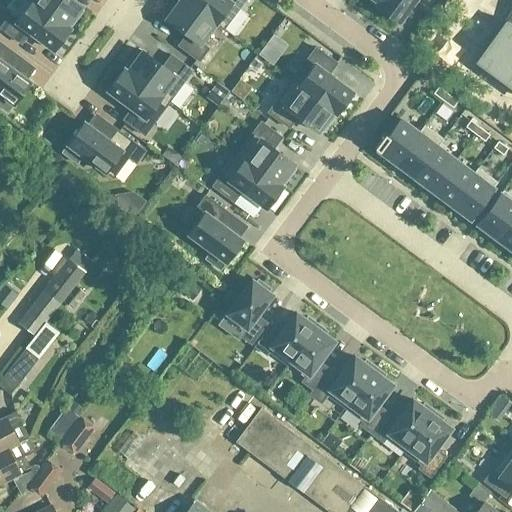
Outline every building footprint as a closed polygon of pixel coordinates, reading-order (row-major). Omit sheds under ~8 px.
[(53,49),(69,28),(31,0),(28,0),(31,2),(17,21),(9,15),(0,27),(21,43),(29,32),(53,49)] [(31,0),(69,28),(66,25),(68,22),(71,25),(82,10),(79,8),(81,5),(74,0),(31,0)] [(223,29),(224,28),(185,0),(179,0),(179,1),(177,0),(174,0),(165,13),(168,16),(166,19),(187,34),(179,45),(199,60),(208,48),(201,42),(215,23),(223,29)] [(185,0),(224,28),(244,0),(185,0)] [(381,0),(377,6),(398,22),(414,0),(418,0),(427,6),(431,0),(381,0)] [(511,15),(508,21),(507,20),(478,60),(511,85),(511,15)] [(0,105),(7,111),(29,81),(5,64),(14,52),(0,42),(0,105)] [(292,79),(336,112),(352,91),(328,74),(337,62),(316,47),(307,59),(310,62),(296,81),(293,78),(292,79)] [(123,69),(168,102),(192,70),(171,54),(163,65),(142,50),(140,53),(137,51),(126,65),(129,68),(127,71),(124,68),(123,69)] [(168,102),(123,69),(108,90),(131,108),(123,119),(144,134),(168,102)] [(336,113),(336,112),(292,79),(268,111),(289,127),(297,116),(318,131),(320,128),(323,130),(334,116),(331,113),(333,111),(336,113)] [(443,100),(448,93),(438,86),(433,93),(443,100)] [(448,93),(443,100),(453,107),(458,101),(448,93)] [(396,163),(425,125),(424,124),(418,132),(400,118),(387,135),(384,133),(374,147),(396,163)] [(475,133),(480,127),(470,120),(465,126),(475,133)] [(237,153),(281,186),(282,186),(279,183),(281,180),(284,183),(295,168),(292,166),(294,163),(273,148),(282,137),(261,121),(237,153)] [(108,140),(84,122),(62,152),(77,162),(82,155),(113,177),(128,157),(135,162),(145,150),(116,128),(108,140)] [(414,177),(443,138),(425,125),(396,163),(414,177)] [(480,127),(475,133),(485,140),(490,134),(480,127)] [(433,190),(456,159),(438,146),(444,139),(443,138),(414,177),(433,190)] [(503,154),(508,148),(498,140),(493,147),(503,154)] [(168,146),(162,155),(175,164),(181,155),(168,146)] [(281,186),(237,153),(213,185),(234,201),(242,190),(266,207),(281,186)] [(451,204),(478,167),(473,172),(456,159),(433,190),(451,204)] [(478,167),(451,204),(470,218),(497,181),(478,167)] [(496,238),(511,216),(511,195),(503,189),(477,224),(496,238)] [(220,269),(242,239),(218,222),(226,211),(205,195),(196,207),(200,210),(185,231),(211,251),(205,258),(220,269)] [(511,249),(511,216),(496,238),(511,249)] [(76,246),(68,257),(85,271),(93,260),(76,246)] [(68,257),(17,322),(34,335),(25,346),(26,347),(46,322),(64,299),(75,285),(86,271),(85,271),(68,257)] [(270,288),(258,279),(256,282),(252,279),(227,313),(246,327),(240,334),(251,343),(267,322),(256,314),(272,294),(268,291),(270,288)] [(4,283),(0,288),(0,302),(7,308),(18,294),(4,283)] [(75,285),(64,299),(74,307),(85,293),(75,285)] [(287,364),(317,323),(308,316),(305,319),(296,312),(280,333),(270,325),(255,346),(266,354),(269,350),(287,364)] [(59,332),(46,322),(26,347),(0,380),(0,386),(10,394),(39,357),(39,358),(59,332)] [(310,394),(329,368),(319,361),(334,340),(324,333),(327,330),(317,323),(287,364),(288,364),(291,360),(299,366),(296,370),(305,376),(302,381),(313,390),(309,394),(310,394)] [(345,407),(375,366),(366,359),(364,362),(354,355),(339,376),(329,368),(310,394),(321,402),(327,394),(345,407)] [(371,433),(387,412),(377,404),(392,384),(383,377),(385,374),(375,366),(345,407),(363,420),(360,424),(371,433)] [(497,399),(495,401),(506,409),(511,402),(500,394),(497,399)] [(403,450),(434,410),(424,403),(422,406),(412,399),(397,419),(387,412),(371,433),(383,441),(386,437),(403,450)] [(60,441),(79,415),(84,409),(71,400),(47,431),(60,441)] [(399,511),(260,408),(235,441),(329,511),(399,511)] [(434,410),(403,450),(422,464),(419,468),(430,476),(445,455),(435,448),(451,427),(441,420),(444,417),(434,410)] [(28,436),(16,411),(0,418),(0,450),(7,447),(8,447),(18,442),(28,437),(28,436)] [(82,417),(79,415),(60,441),(62,442),(61,443),(72,452),(73,451),(75,453),(95,426),(93,425),(93,424),(83,416),(82,417)] [(221,430),(217,436),(225,443),(236,428),(224,418),(217,427),(221,430)] [(4,484),(32,470),(24,455),(34,450),(28,437),(18,442),(8,447),(7,447),(0,450),(0,481),(2,480),(4,484)] [(511,455),(506,451),(484,480),(505,496),(511,486),(511,455)] [(40,496),(55,475),(43,467),(42,469),(28,487),(40,496)] [(87,487),(108,502),(115,492),(95,477),(87,487)] [(415,511),(455,511),(457,510),(430,490),(414,511),(415,511)] [(132,511),(135,508),(117,494),(105,510),(107,511),(132,511)] [(162,511),(173,511),(179,502),(165,495),(158,510),(162,511)] [(184,511),(212,511),(195,498),(184,511)] [(497,511),(484,501),(475,511),(497,511)]
